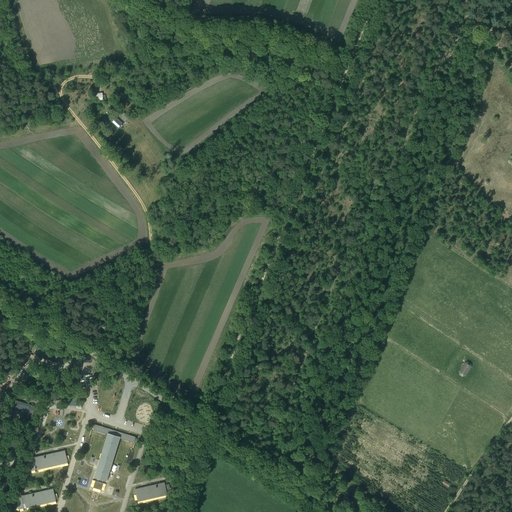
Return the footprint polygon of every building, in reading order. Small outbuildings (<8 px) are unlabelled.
[(103,101),(102,93),(95,94),(96,102),(103,101)] [(129,117),(127,116),(124,113),(122,115),(121,114),(121,113),(119,111),(112,118),(113,119),(111,121),(114,123),(113,124),(115,126),(116,125),(119,128),(123,123),(129,117)] [(58,363),(61,354),(40,347),(37,356),(58,363)] [(463,377),(466,376),(472,367),(471,364),(468,362),(465,362),(459,371),(459,374),(463,377)] [(21,372),(24,376),(32,368),(29,365),(21,372)] [(67,394),(66,404),(76,405),(77,395),(67,394)] [(11,413),(31,420),(36,406),(16,400),(11,413)] [(95,425),(94,429),(108,433),(94,477),(106,481),(120,437),(134,441),(135,437),(95,425)] [(65,450),(58,452),(35,457),(33,456),(32,458),(28,458),(30,465),(28,470),(31,471),(36,470),(35,465),(37,465),(38,469),(68,462),(65,450)] [(102,489),(104,482),(95,480),(94,487),(102,489)] [(165,482),(135,489),(138,501),(168,494),(167,490),(170,489),(169,483),(165,484),(165,482)] [(17,497),(18,504),(17,508),(19,509),(24,508),(23,504),(25,503),(26,507),(56,501),(53,488),(24,495),(21,494),(20,496),(17,497)]
